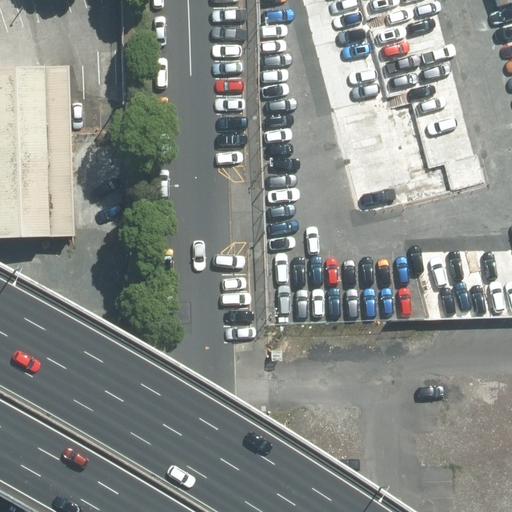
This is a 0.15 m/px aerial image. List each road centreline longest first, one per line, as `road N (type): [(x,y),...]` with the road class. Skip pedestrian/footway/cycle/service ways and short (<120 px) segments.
road 1 (residential): [(202,511),(189,0)]
road 2 (motorway): [(0,346),(287,511)]
road 3 (motorway): [(179,511),(0,408)]
